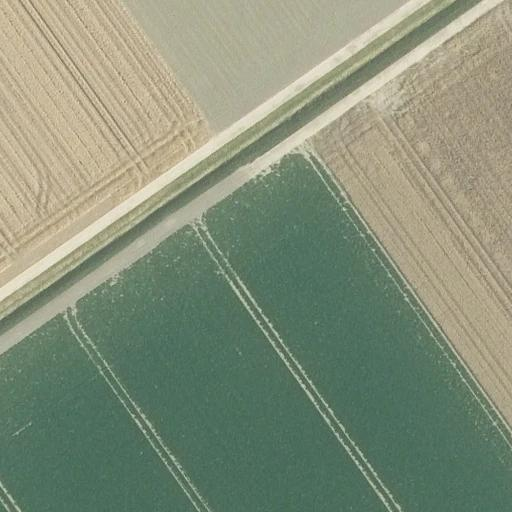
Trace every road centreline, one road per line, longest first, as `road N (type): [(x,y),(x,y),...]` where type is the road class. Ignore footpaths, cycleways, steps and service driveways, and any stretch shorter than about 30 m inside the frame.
road 1 (track): [(420,0),(0,295)]
road 2 (track): [(253,170),(495,0)]
